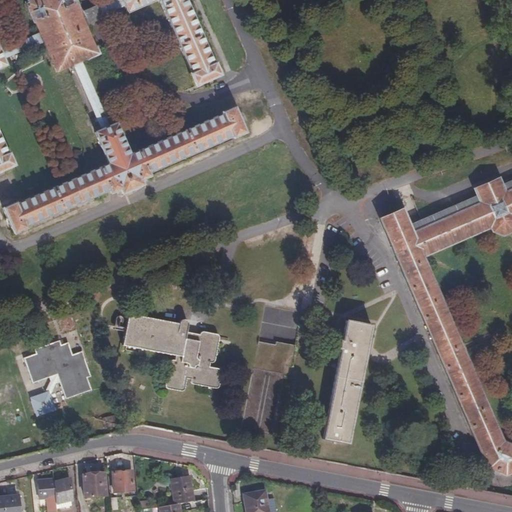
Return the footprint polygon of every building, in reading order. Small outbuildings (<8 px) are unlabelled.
[(95,52),(82,22),(79,13),(72,0),(26,0),(25,1),(38,31),(42,40),(55,70),(72,63),(79,59),(95,52)] [(108,0),(88,9),(79,13),(82,22),(92,18),(123,4),(120,0),(108,0)] [(120,0),(123,4),(126,11),(152,0),(158,0),(190,72),(188,73),(194,85),(219,74),(214,61),(211,62),(196,26),(184,0),(120,0)] [(0,47),(0,52),(2,57),(42,40),(38,31),(0,47)] [(2,57),(0,52),(0,170),(13,164),(8,152),(6,152),(0,138),(0,66),(5,64),(2,57)] [(79,59),(72,63),(101,128),(108,125),(79,59)] [(108,125),(101,128),(93,131),(107,163),(14,203),(13,201),(1,207),(12,233),(24,228),(24,226),(108,190),(109,192),(119,188),(120,192),(141,184),(140,179),(149,175),(148,172),(231,135),(233,137),(244,132),(233,106),(221,112),(221,113),(128,153),(115,122),(108,125)] [(511,178),(501,183),(499,179),(478,188),(480,193),(432,213),(411,223),(404,208),(384,217),(404,264),(417,295),(429,322),(453,378),(484,449),(490,463),(507,470),(511,468),(511,178)] [(285,345),(293,309),(278,306),(262,302),(235,428),(265,435),(276,387),(285,345)] [(170,366),(166,384),(167,387),(169,389),(182,391),(184,390),(185,389),(185,383),(189,383),(189,386),(191,388),(195,389),(215,392),(218,393),(220,392),(220,389),(221,382),(223,373),(223,370),(220,368),(209,366),(209,363),(211,363),(213,359),(215,349),(217,340),(217,337),(214,335),(202,333),(198,336),(187,333),(188,326),(187,324),(186,322),(183,321),(180,322),(179,323),(178,325),(123,315),(121,330),(118,347),(162,355),(175,357),(174,361),(172,362),(171,364),(170,366)] [(355,389),(368,327),(342,321),(338,341),(336,340),(334,349),(336,350),(316,437),(317,438),(342,444),(355,389)] [(86,379),(78,355),(68,358),(64,346),(56,349),(55,344),(30,353),(32,357),(19,361),(28,386),(53,378),(62,403),(87,394),(83,381),(86,379)] [(48,391),(28,398),(35,418),(55,411),(48,391)] [(131,467),(111,470),(113,491),(133,490),(131,467)] [(102,471),(81,473),(83,494),(104,493),(102,471)] [(175,478),(178,503),(184,503),(197,500),(193,476),(175,478)] [(55,495),(56,504),(60,504),(60,499),(69,498),(70,498),(69,481),(60,481),(60,477),(53,479),(55,495)] [(50,511),(57,511),(56,504),(55,495),(53,479),(36,481),(39,496),(50,494),(50,500),(47,500),(48,511),(50,511)] [(266,511),(262,491),(242,494),(245,511),(266,511)] [(18,511),(16,493),(0,495),(0,511),(18,511)] [(178,503),(165,506),(165,511),(185,511),(184,503),(178,503)]
